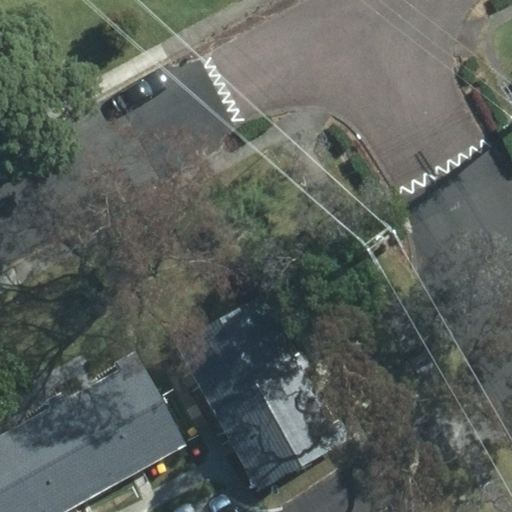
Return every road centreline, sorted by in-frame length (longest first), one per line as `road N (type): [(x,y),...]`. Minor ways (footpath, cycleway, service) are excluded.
road 1 (residential): [(370,17),(0,217)]
road 2 (residential): [(511,274),(370,17)]
